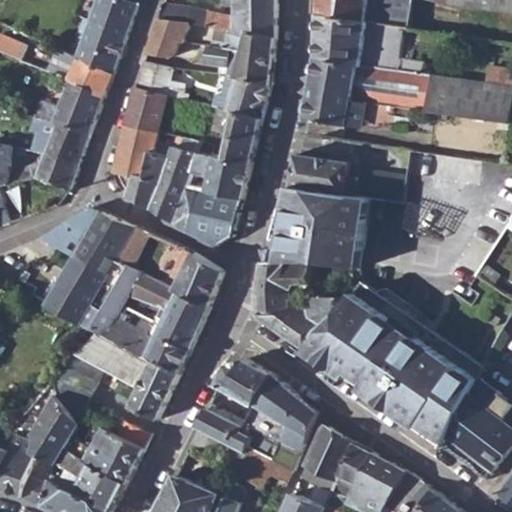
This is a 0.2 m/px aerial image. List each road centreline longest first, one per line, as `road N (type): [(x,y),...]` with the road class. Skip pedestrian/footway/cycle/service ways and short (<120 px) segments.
road 1 (residential): [(494,511),(227,325)]
road 2 (residential): [(306,0),(300,77),(247,263)]
road 3 (residential): [(227,325),(139,511)]
road 4 (residential): [(92,188),(151,0)]
road 5 (residential): [(247,263),(92,188)]
